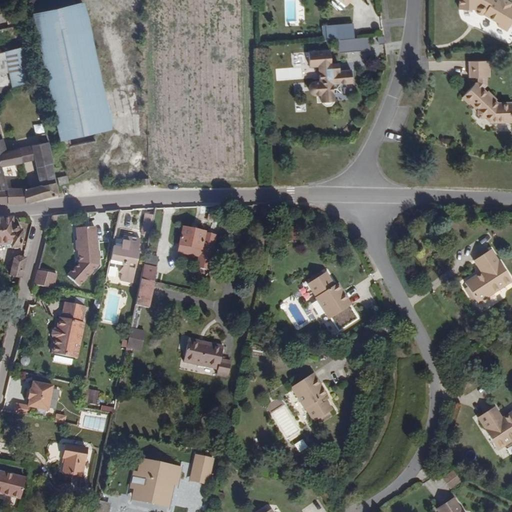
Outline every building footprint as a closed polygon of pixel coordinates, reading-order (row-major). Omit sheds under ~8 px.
[(72,5),(70,0),(29,0),(32,13),(72,5)] [(497,0),(460,0),(460,1),(461,11),(471,12),(477,12),(503,23),(502,26),(511,29),(511,1),(508,0),(506,0),(504,3),(498,0),(497,0)] [(87,30),(81,2),(72,5),(32,13),(38,40),(87,30)] [(324,26),(325,41),(339,40),(356,39),(355,24),(324,26)] [(109,128),(87,30),(38,40),(43,65),(53,110),(59,140),(66,138),(69,148),(95,142),(94,136),(99,135),(98,130),(109,128)] [(356,39),(339,40),(340,52),(371,50),(371,38),(356,39)] [(340,92),(339,82),(347,81),(352,80),(351,67),(339,68),(339,60),(330,61),(329,48),(307,51),(308,66),(319,65),(321,78),(319,80),(317,79),(315,80),(312,82),(310,84),(310,88),(312,91),(315,93),(322,93),(322,103),(334,103),(334,92),(340,92)] [(511,123),(511,104),(500,106),(489,96),(489,94),(492,90),(492,79),(496,80),(496,64),(476,63),(475,76),(476,79),(484,80),(483,86),(478,85),(467,98),(464,102),(471,109),(475,108),(491,123),(511,123)] [(347,91),(347,81),(339,82),(340,92),(347,91)] [(47,137),(44,122),(25,126),(29,140),(47,137)] [(60,194),(47,137),(29,140),(32,154),(38,180),(33,181),(24,182),(28,197),(35,197),(44,195),(60,194)] [(32,154),(29,140),(21,143),(25,156),(32,154)] [(33,181),(25,156),(21,143),(18,144),(20,158),(24,182),(33,181)] [(20,158),(18,144),(4,147),(0,147),(0,198),(28,197),(24,182),(11,184),(7,161),(20,158)] [(71,182),(69,175),(58,177),(61,184),(71,182)] [(147,235),(151,218),(142,216),(139,233),(147,235)] [(22,252),(21,234),(11,234),(10,222),(0,222),(0,248),(10,248),(10,253),(22,252)] [(98,227),(76,229),(79,263),(67,276),(82,289),(101,267),(98,227)] [(290,243),(298,242),(296,227),(288,228),(290,243)] [(199,249),(202,231),(181,228),(178,246),(199,249)] [(135,254),(138,242),(121,238),(120,245),(133,247),(132,253),(135,254)] [(131,286),(138,255),(135,254),(132,253),(133,247),(120,245),(119,250),(110,249),(107,262),(119,265),(121,267),(119,273),(117,275),(120,278),(118,283),(120,284),(131,286)] [(477,307),(511,284),(487,252),(470,263),(479,276),(463,286),(477,307)] [(153,278),(155,270),(140,268),(139,275),(153,278)] [(18,291),(22,271),(10,269),(6,289),(18,291)] [(49,289),(53,274),(36,270),(32,285),(49,289)] [(348,308),(336,288),(332,290),(322,274),(304,285),(315,301),(312,302),(324,323),(327,321),(334,334),(355,322),(347,310),(348,308)] [(146,309),(152,283),(138,281),(133,307),(146,309)] [(80,323),(83,307),(61,303),(58,318),(56,320),(55,323),(82,329),(83,325),(80,323)] [(75,361),(82,329),(55,323),(53,330),(51,330),(50,331),(48,333),(47,338),(48,341),(52,343),(49,357),(75,361)] [(138,349),(140,334),(127,332),(124,347),(138,349)] [(219,358),(221,347),(186,339),(181,362),(216,370),(219,358)] [(225,377),(229,360),(219,358),(216,370),(215,375),(225,377)] [(328,412),(321,399),(323,397),(308,375),(285,388),(299,410),(301,410),(310,424),(328,412)] [(47,412),(54,388),(33,383),(32,390),(30,390),(27,399),(29,400),(28,406),(14,404),(12,412),(29,415),(31,408),(47,412)] [(91,390),(88,404),(98,406),(100,392),(91,390)] [(285,442),(301,435),(283,396),(268,403),(285,442)] [(511,445),(511,416),(503,422),(494,410),(477,421),(486,433),(485,435),(498,454),(511,445)] [(303,439),(294,445),(300,453),(309,448),(303,439)] [(76,479),(82,450),(61,446),(59,458),(61,459),(58,475),(76,479)] [(202,487),(207,464),(191,460),(186,483),(202,487)] [(153,490),(158,469),(139,465),(135,477),(129,476),(126,488),(138,491),(135,500),(150,504),(153,490)] [(172,486),(175,474),(158,469),(153,490),(164,492),(165,485),(172,486)] [(22,476),(0,471),(0,491),(19,495),(22,476)] [(443,479),(451,491),(463,483),(454,471),(443,479)] [(161,506),(164,492),(153,490),(150,504),(161,506)] [(458,511),(452,502),(436,511),(458,511)]
